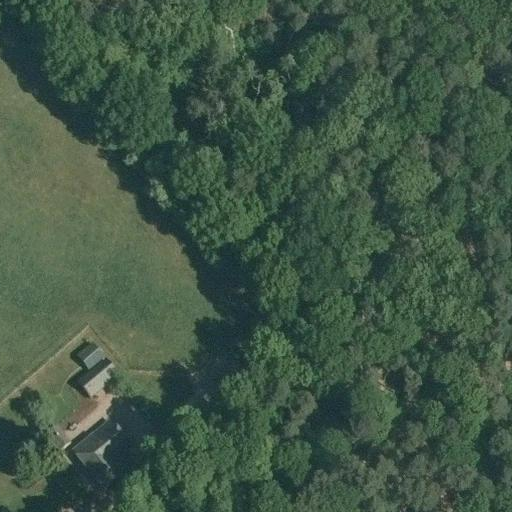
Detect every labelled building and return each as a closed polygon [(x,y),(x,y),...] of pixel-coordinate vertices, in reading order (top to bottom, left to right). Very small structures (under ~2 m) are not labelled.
[(131,79),(133,96),(190,89),(188,72),(131,79)] [(77,357),(88,371),(104,359),(92,344),(77,357)] [(78,383),(90,398),(117,375),(105,361),(78,383)] [(209,387),(219,400),(249,377),(238,363),(209,387)] [(95,405),(108,419),(132,398),(119,383),(95,405)] [(195,420),(198,420),(199,420),(201,419),(202,418),(203,417),(203,415),(204,414),(205,412),(205,410),(205,407),(205,406),(204,403),(204,402),(202,401),(200,399),(198,398),(195,398),(194,398),(189,401),(187,402),(186,404),(186,406),(185,408),(185,410),(186,411),(186,414),(189,417),(193,420),(195,420)] [(73,453),(104,490),(126,471),(118,462),(132,450),(109,423),(73,453)] [(151,443),(162,454),(180,437),(169,426),(151,443)] [(46,436),(59,452),(71,443),(57,427),(46,436)]
